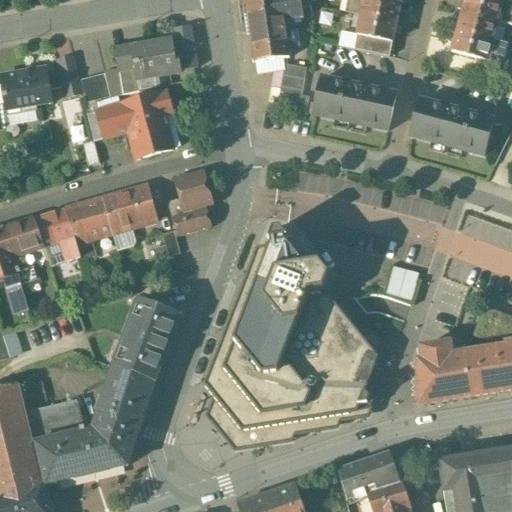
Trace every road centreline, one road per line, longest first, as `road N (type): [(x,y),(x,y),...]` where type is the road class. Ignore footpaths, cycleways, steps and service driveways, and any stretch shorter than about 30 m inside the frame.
road 1 (residential): [(242,150),(231,232),(159,437),(184,498)]
road 2 (residential): [(0,215),(242,150)]
road 3 (residential): [(207,490),(399,431)]
road 4 (residential): [(0,33),(183,0)]
road 5 (residential): [(388,173),(431,0)]
road 6 (residential): [(213,0),(242,150)]
road 7 (residential): [(388,173),(242,150)]
road 8 (residential): [(511,214),(388,173)]
